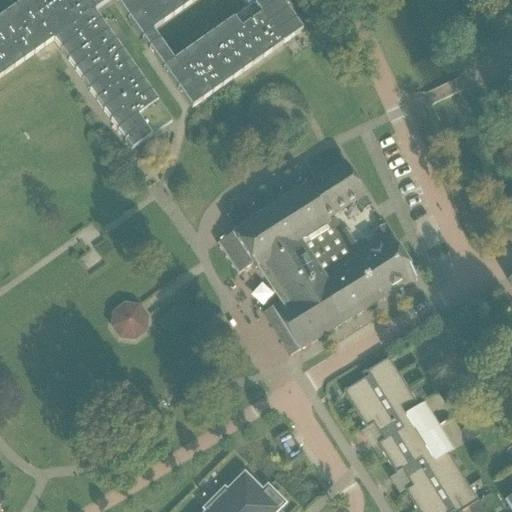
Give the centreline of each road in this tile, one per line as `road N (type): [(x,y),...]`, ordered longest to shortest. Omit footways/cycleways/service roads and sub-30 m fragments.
road 1 (residential): [(348,0),(470,286)]
road 2 (residential): [(287,392),(90,511)]
road 3 (residential): [(287,392),(470,286)]
road 4 (residential): [(353,511),(343,480),(287,392)]
